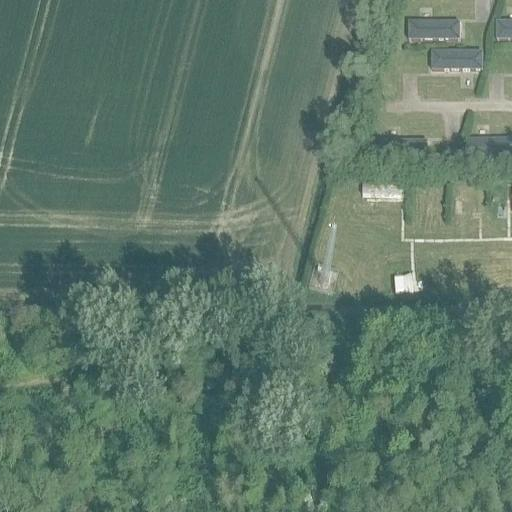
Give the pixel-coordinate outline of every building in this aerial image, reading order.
[(497,43),(511,43),(511,24),(497,25),(497,43)] [(409,44),(460,44),(460,25),(409,26),(409,44)] [(432,74),(483,74),(483,56),(432,55),(432,74)] [(511,141),(466,143),(466,162),(511,160),(511,141)] [(428,143),(377,144),(377,163),(428,162),(428,143)] [(406,200),(406,185),(366,185),(366,200),(406,200)]
